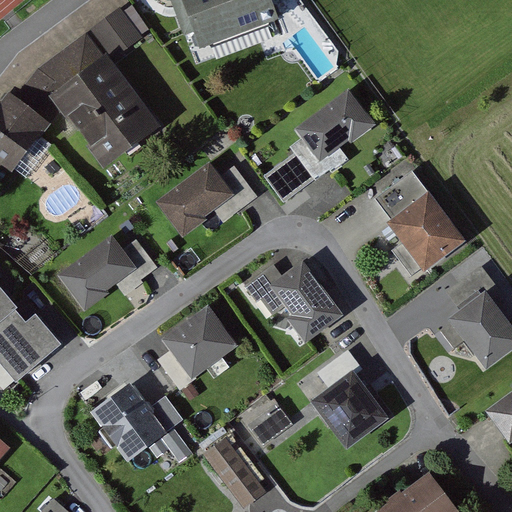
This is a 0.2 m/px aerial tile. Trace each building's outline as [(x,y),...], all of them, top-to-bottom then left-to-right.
[(273,0),(182,0),(202,52),(282,22),(273,0)] [(131,3),(93,26),(114,58),(151,34),(131,3)] [(46,95),(98,165),(151,126),(99,56),(46,95)] [(348,91),(294,131),(317,162),(349,139),(354,146),(376,130),(348,91)] [(0,102),(0,167),(9,174),(44,126),(4,97),(0,102)] [(294,154),(266,175),(286,202),(315,180),(294,154)] [(207,164),(153,203),(178,238),(232,198),(207,164)] [(383,224),(418,271),(458,242),(423,195),(383,224)] [(58,280),(81,310),(134,271),(112,241),(58,280)] [(265,292),(303,344),(340,316),(302,265),(265,292)] [(471,275),(451,289),(464,307),(484,292),(471,275)] [(0,365),(12,381),(55,346),(31,316),(22,323),(0,295),(0,365)] [(446,321),(482,369),(511,346),(511,340),(479,296),(446,321)] [(163,342),(190,380),(233,348),(206,311),(163,342)] [(313,400),(347,447),(386,419),(351,372),(313,400)] [(89,414),(125,462),(159,437),(123,388),(89,414)] [(511,438),(511,392),(484,413),(506,443),(511,438)] [(279,401),(250,423),(265,444),(295,423),(279,401)] [(205,455),(245,509),(264,495),(224,441),(205,455)] [(378,511),(451,511),(426,477),(378,511)]
